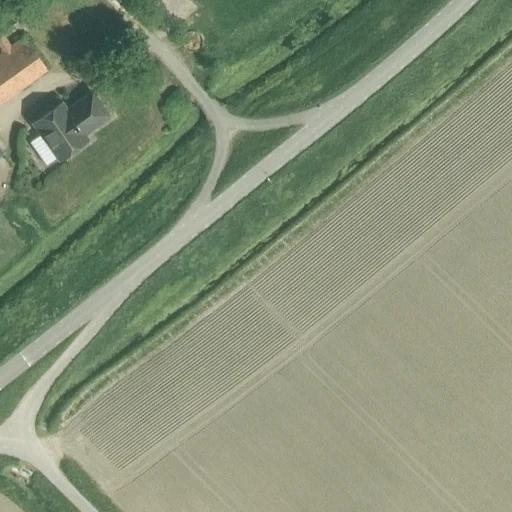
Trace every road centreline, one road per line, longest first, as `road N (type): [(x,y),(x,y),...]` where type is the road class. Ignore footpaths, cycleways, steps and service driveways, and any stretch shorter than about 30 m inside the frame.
road 1 (unclassified): [(14,438),(29,402),(130,276)]
road 2 (tertiary): [(185,232),(340,109)]
road 3 (tertiary): [(340,109),(466,0)]
road 4 (tertiary): [(0,374),(130,276)]
road 5 (unclassified): [(135,24),(218,117)]
road 6 (unclassified): [(340,109),(276,124),(218,117)]
road 7 (unclassified): [(218,117),(220,150),(185,232)]
